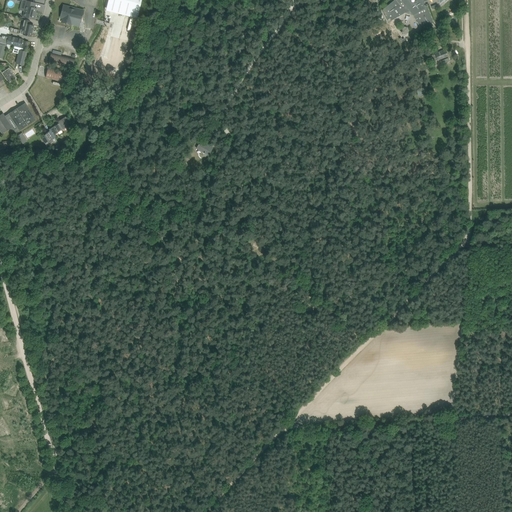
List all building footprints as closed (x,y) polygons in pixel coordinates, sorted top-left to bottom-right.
[(25,0),(21,0),(20,5),(25,6),(24,11),(22,17),(23,17),(35,20),(36,14),(35,14),(36,12),(37,8),(35,7),(36,2),(28,0),(25,0)] [(394,0),(383,9),(383,8),(383,9),(385,11),(384,12),(383,12),(388,19),(389,18),(391,21),(392,21),(391,20),(405,13),(413,15),(421,28),(420,28),(420,29),(423,27),(424,28),(424,29),(432,25),(431,25),(431,24),(434,22),(433,22),(428,8),(427,6),(425,7),(424,5),(422,2),(424,1),(427,0),(438,0),(440,3),(443,0),(444,1),(444,0),(394,0)] [(80,21),(83,11),(64,6),(61,17),(64,17),(63,21),(71,24),(72,19),(80,21)] [(22,28),(21,33),(24,34),(31,36),(34,25),(29,24),(30,20),(24,19),(22,28)] [(0,42),(7,44),(9,36),(10,28),(0,25),(0,42)] [(7,44),(26,49),(28,42),(24,41),(22,41),(22,39),(9,36),(7,44)] [(434,61),(437,60),(448,56),(445,49),(435,53),(435,54),(432,55),(434,61)] [(19,50),(16,63),(24,65),(27,52),(19,50)] [(72,70),(75,58),(51,52),(48,64),(72,70)] [(9,67),(2,73),(9,83),(16,78),(9,67)] [(46,77),(65,82),(68,71),(48,67),(46,77)] [(16,133),(19,131),(36,120),(25,103),(5,116),(12,127),(16,133)] [(5,116),(3,113),(0,115),(0,129),(0,130),(2,133),(12,127),(5,116)] [(63,129),(71,124),(65,116),(58,121),(60,123),(63,129)] [(57,140),(55,137),(57,136),(55,134),(61,130),(58,124),(57,123),(51,128),(53,131),(52,131),(53,132),(52,133),(57,140)] [(44,135),(45,136),(41,139),(45,144),(49,141),(50,143),(53,141),(54,142),(57,140),(52,133),(53,132),(52,131),(53,131),(51,128),(49,129),(50,131),(44,135)] [(18,135),(23,144),(26,141),(21,133),(18,135)] [(197,148),(209,155),(213,147),(201,140),(198,145),(197,148)] [(16,501),(16,499),(15,496),(15,494),(14,492),(12,491),(10,489),(8,488),(7,488),(4,487),(2,488),(0,488),(0,509),(0,510),(2,510),(5,510),(7,510),(9,509),(11,508),(13,507),(14,505),(15,503),(16,501)]
